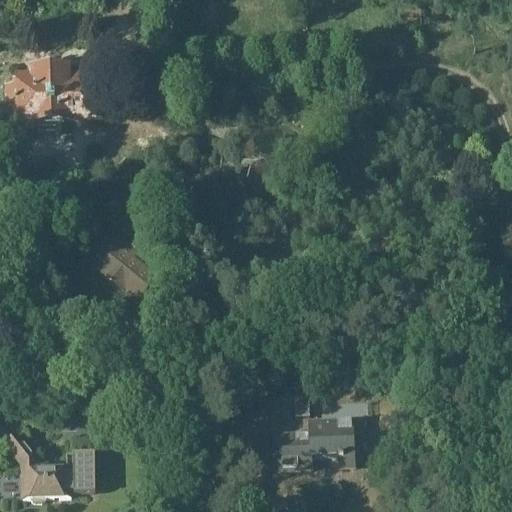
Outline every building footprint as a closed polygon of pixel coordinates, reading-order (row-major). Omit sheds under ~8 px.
[(18,127),(39,127),(39,123),(101,120),(99,82),(67,83),(67,75),(58,75),(43,76),(33,76),(33,85),(17,85),(17,93),(5,93),(6,112),(17,112),(18,127)] [(106,242),(88,266),(141,305),(159,281),(106,242)] [(0,384),(16,385),(17,365),(0,364),(0,384)] [(195,408),(231,406),(228,368),(192,371),(195,408)] [(295,402),(296,421),(310,420),(309,401),(295,402)] [(277,438),(278,475),(311,474),(311,462),(354,460),(353,424),(309,425),(309,437),(277,438)] [(17,438),(5,448),(21,469),(21,503),(70,503),(70,496),(74,496),(74,499),(95,499),(95,459),(74,459),(74,479),(70,479),(70,476),(47,477),(47,469),(40,469),(17,438)]
